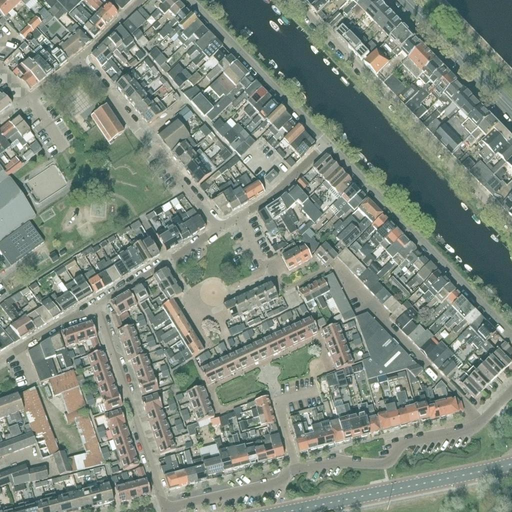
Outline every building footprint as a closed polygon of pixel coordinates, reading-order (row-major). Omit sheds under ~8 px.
[(6,22),(10,19),(7,16),(12,11),(2,0),(0,0),(0,15),(1,17),(3,19),(6,22)] [(2,0),(12,11),(21,3),(18,0),(2,0)] [(57,2),(58,1),(56,0),(49,0),(45,4),(50,9),(57,2)] [(59,0),(58,1),(57,2),(63,9),(69,15),(84,0),(59,0)] [(105,28),(111,22),(90,0),(86,0),(85,1),(98,14),(95,17),(105,28)] [(104,8),(96,0),(90,0),(111,22),(117,15),(107,4),(104,8)] [(110,0),(122,11),(131,2),(128,0),(110,0)] [(163,18),(179,4),(175,0),(169,0),(162,7),(158,11),(152,16),(156,19),(160,15),(163,18)] [(162,7),(169,0),(155,0),(158,3),(154,7),(158,11),(162,7)] [(304,0),(303,1),(311,9),(319,0),(304,0)] [(319,0),(311,9),(317,16),(328,6),(321,0),(319,0)] [(364,0),(352,0),(352,1),(354,3),(344,14),(347,17),(354,10),(357,7),(358,7),(364,0)] [(377,0),(364,0),(358,7),(366,15),(380,2),(377,0)] [(54,18),(61,12),(63,9),(57,2),(50,9),(51,10),(49,12),(54,18)] [(380,2),(366,15),(374,24),(388,10),(380,2)] [(170,23),(175,19),(184,10),(179,4),(163,18),(158,23),(161,26),(167,20),(170,23)] [(92,20),(90,18),(88,15),(86,13),(82,9),(80,8),(77,11),(82,17),(87,21),(99,34),(105,28),(95,17),(92,20)] [(42,18),(47,13),(43,9),(38,14),(42,18)] [(145,23),(149,19),(141,9),(136,13),(145,23)] [(82,17),(76,10),(70,16),(73,19),(75,16),(79,20),(86,27),(83,30),(93,40),(99,34),(82,17)] [(179,26),(190,16),(184,10),(175,19),(170,23),(162,31),(158,35),(163,40),(167,36),(168,37),(173,32),(171,29),(177,23),(179,26)] [(388,10),(374,24),(382,32),(396,18),(389,11),(388,10)] [(54,18),(55,18),(57,21),(64,15),(61,12),(54,18)] [(332,29),(344,17),(340,12),(327,25),(332,29)] [(138,30),(145,23),(136,13),(123,26),(131,36),(138,30)] [(180,38),(184,34),(196,22),(190,16),(179,26),(173,32),(168,37),(167,38),(170,41),(177,35),(180,38)] [(33,32),(35,30),(41,24),(35,17),(27,26),(28,27),(33,32)] [(396,18),(382,32),(390,40),(404,27),(396,18)] [(184,46),(202,28),(196,22),(190,28),(185,33),(180,38),(178,40),(181,42),(181,43),(182,44),(184,46)] [(352,23),(347,27),(351,31),(356,26),(352,23)] [(80,31),(76,26),(72,29),(70,27),(66,31),(69,34),(83,49),(91,42),(80,31)] [(24,41),(29,36),(33,32),(28,27),(19,35),(24,41)] [(343,27),(336,35),(337,36),(349,48),(357,41),(354,38),(351,35),(343,27)] [(416,39),(404,27),(390,40),(389,41),(365,65),(377,77),(387,67),(389,66),(396,58),(393,56),(400,50),(398,48),(406,41),(409,45),(416,39)] [(197,45),(199,44),(208,34),(202,28),(184,46),(183,46),(186,49),(191,44),(193,47),(194,47),(194,48),(197,45)] [(136,47),(120,29),(113,35),(122,47),(128,53),(136,47)] [(34,42),(40,35),(35,30),(33,32),(29,36),(33,41),(34,42)] [(83,49),(69,34),(66,31),(65,30),(51,43),(68,61),(83,49)] [(137,43),(143,37),(138,30),(131,36),(137,43)] [(194,48),(186,55),(189,58),(196,52),(199,55),(200,56),(204,52),(215,42),(208,34),(199,44),(197,45),(194,48)] [(128,53),(122,47),(113,35),(107,41),(121,56),(124,53),(127,57),(129,55),(128,53)] [(143,37),(137,43),(142,49),(149,43),(143,37)] [(423,47),(416,39),(409,45),(406,41),(398,48),(400,50),(393,56),(396,58),(389,66),(395,73),(403,66),(409,60),(423,47)] [(59,68),(67,62),(46,40),(45,41),(42,43),(39,46),(39,47),(40,47),(40,48),(45,52),(47,55),(49,57),(59,68)] [(127,63),(121,56),(107,41),(102,46),(111,56),(113,58),(115,61),(117,58),(120,62),(124,66),(125,67),(128,64),(127,63)] [(357,41),(349,48),(362,62),(369,55),(370,54),(363,47),(359,44),(357,41)] [(209,61),(222,49),(215,42),(204,52),(200,56),(194,62),(195,64),(197,62),(199,64),(205,58),(209,61)] [(22,52),(27,47),(24,44),(19,49),(22,52)] [(120,79),(123,76),(120,72),(110,60),(113,58),(111,56),(102,46),(96,51),(111,69),(120,79)] [(376,47),(371,52),(374,55),(379,50),(376,47)] [(420,77),(437,61),(423,47),(409,60),(403,66),(417,80),(420,77)] [(59,68),(49,57),(47,55),(45,52),(40,48),(39,48),(36,51),(33,54),(37,58),(41,62),(52,73),(59,68)] [(154,62),(160,56),(161,55),(155,49),(148,55),(154,62)] [(212,72),(219,65),(229,56),(222,49),(209,61),(203,67),(207,71),(209,69),(212,72)] [(15,60),(21,54),(17,50),(11,56),(15,60)] [(105,74),(111,69),(96,51),(90,57),(105,74)] [(141,52),(135,57),(140,62),(145,58),(141,52)] [(11,56),(4,64),(7,67),(15,60),(11,56)] [(159,68),(164,64),(166,62),(160,56),(154,62),(159,68)] [(224,75),(236,63),(229,56),(219,65),(207,77),(211,80),(221,71),(224,75)] [(52,73),(41,62),(37,58),(30,63),(46,79),(52,73)] [(46,79),(30,63),(28,60),(21,67),(38,85),(46,79)] [(132,69),(137,64),(134,60),(128,64),(132,69)] [(150,71),(154,68),(147,60),(143,63),(150,71)] [(430,82),(444,68),(437,61),(420,77),(424,81),(420,85),(423,88),(430,82)] [(226,98),(249,76),(236,63),(224,75),(210,88),(219,98),(223,95),(226,98)] [(164,64),(159,68),(165,75),(170,71),(164,64)] [(21,67),(20,66),(16,70),(20,74),(17,77),(20,81),(30,91),(38,85),(21,67)] [(183,72),(181,69),(178,66),(167,76),(173,82),(183,72)] [(393,75),(394,74),(387,67),(377,77),(384,84),(388,80),(393,75)] [(421,105),(437,89),(451,75),(444,68),(430,82),(434,86),(427,92),(423,88),(419,92),(409,102),(405,106),(412,113),(416,110),(421,105)] [(122,95),(135,83),(140,80),(133,72),(115,87),(122,95)] [(187,82),(192,88),(201,80),(196,73),(187,82)] [(179,89),(187,82),(181,75),(173,82),(179,89)] [(398,91),(403,86),(393,75),(388,80),(391,84),(395,88),(398,91)] [(437,103),(441,99),(458,83),(451,75),(437,89),(441,93),(433,99),(437,103)] [(246,93),(256,84),(249,76),(226,98),(211,112),(206,117),(211,123),(228,108),(229,109),(232,107),(236,102),(235,101),(233,98),(242,89),(246,93)] [(144,84),(139,88),(135,83),(122,95),(128,102),(142,91),(146,87),(144,84)] [(432,124),(441,116),(450,107),(466,91),(458,83),(441,99),(446,104),(437,112),(428,121),(432,124)] [(247,104),(262,90),(256,84),(246,93),(236,102),(232,107),(235,110),(244,101),(247,104)] [(409,102),(419,92),(412,85),(402,95),(398,99),(405,106),(409,102)] [(198,99),(202,95),(195,88),(183,95),(188,100),(191,104),(192,105),(198,99)] [(247,116),(258,105),(267,96),(262,90),(247,104),(250,107),(245,111),(243,113),(247,116)] [(150,92),(146,96),(142,91),(128,102),(135,110),(148,99),(153,95),(150,92)] [(451,122),(474,100),(466,91),(450,107),(455,112),(448,119),(451,122)] [(12,105),(0,93),(0,114),(12,105)] [(259,116),(273,102),(267,96),(258,105),(247,116),(250,119),(257,113),(259,116)] [(157,100),(152,104),(148,99),(135,110),(141,118),(159,103),(157,100)] [(198,99),(192,105),(204,119),(206,117),(211,112),(198,99)] [(458,131),(482,108),(474,100),(451,122),(440,133),(435,138),(443,146),(458,131)] [(264,123),(270,118),(279,109),(273,102),(259,116),(252,123),(255,126),(261,120),(264,123)] [(148,126),(166,111),(159,103),(141,118),(148,126)] [(423,117),(428,112),(421,105),(416,110),(412,113),(419,121),(423,117)] [(112,141),(124,133),(106,107),(91,117),(97,126),(99,130),(103,135),(109,144),(110,146),(114,143),(112,141)] [(186,108),(179,114),(186,123),(193,116),(186,108)] [(469,140),(492,118),(482,108),(458,131),(443,146),(453,156),(461,148),(469,140)] [(276,124),(285,115),(279,109),(270,118),(264,123),(260,127),(263,129),(268,125),(272,120),(276,124)] [(274,138),(291,121),(285,115),(276,124),(268,131),(274,137),(274,138)] [(34,138),(17,117),(10,123),(9,124),(22,140),(26,145),(34,138)] [(483,142),(499,126),(492,118),(469,140),(472,142),(474,140),(475,142),(479,138),(483,142)] [(217,133),(224,126),(219,121),(212,128),(217,133)] [(288,136),(297,127),(291,121),(274,138),(274,137),(267,144),(273,150),(279,145),(276,142),(285,133),(288,136)] [(427,129),(432,124),(428,121),(423,125),(427,129)] [(171,153),(188,138),(175,122),(157,136),(160,139),(162,137),(169,146),(167,147),(171,153)] [(26,145),(22,140),(9,124),(0,130),(0,135),(9,147),(18,141),(19,142),(18,143),(22,148),(26,145)] [(230,132),(231,130),(226,124),(224,126),(217,133),(222,138),(230,132)] [(435,138),(440,133),(432,124),(427,129),(435,138)] [(208,137),(211,134),(204,126),(201,129),(208,137)] [(496,157),(498,155),(511,141),(511,138),(499,126),(483,142),(479,146),(484,151),(479,156),(485,162),(484,163),(486,166),(496,157)] [(289,147),(303,134),(297,127),(288,136),(283,141),(289,147)] [(228,146),(239,135),(233,129),(231,130),(230,132),(222,138),(229,145),(228,146)] [(215,145),(218,142),(211,134),(208,137),(215,145)] [(295,154),(309,140),(303,134),(289,147),(295,154)] [(10,149),(9,147),(0,135),(0,147),(4,153),(10,149)] [(178,162),(191,151),(196,147),(189,139),(171,154),(178,162)] [(234,152),(242,145),(238,140),(230,147),(234,152)] [(301,160),(315,146),(309,140),(295,154),(301,160)] [(495,175),(499,172),(511,158),(511,141),(498,155),(503,161),(492,172),(495,175)] [(225,149),(221,145),(218,142),(215,145),(221,152),(225,149)] [(242,145),(234,152),(240,158),(250,149),(244,143),(242,145)] [(35,156),(42,150),(39,147),(32,152),(35,156)] [(458,161),(466,153),(461,148),(453,156),(458,161)] [(224,163),(232,157),(225,149),(221,152),(217,156),(224,163)] [(286,157),(282,154),(279,150),(276,153),(283,160),(286,157)] [(27,162),(34,156),(30,151),(23,157),(27,162)] [(202,155),(199,151),(194,155),(191,151),(178,162),(184,170),(198,159),(202,155)] [(319,176),(332,163),(325,157),(312,169),(319,176)] [(511,175),(511,158),(499,172),(505,178),(510,173),(511,175)] [(191,178),(204,167),(198,159),(184,170),(191,178)] [(291,169),(295,165),(289,159),(285,163),(291,169)] [(468,172),(475,165),(469,159),(462,166),(468,172)] [(227,171),(234,166),(231,162),(224,167),(227,171)] [(484,189),(495,178),(480,162),(469,173),(484,189)] [(325,182),(338,170),(332,163),(319,176),(325,182)] [(10,175),(17,169),(14,166),(7,171),(10,175)] [(198,186),(211,175),(204,167),(191,178),(198,186)] [(227,171),(224,167),(218,172),(221,176),(227,171)] [(331,189),(344,176),(338,170),(325,182),(331,189)] [(35,214),(8,179),(3,172),(0,173),(0,243),(29,223),(37,217),(35,214)] [(213,182),(221,176),(218,172),(210,179),(213,182)] [(270,185),(278,178),(273,172),(265,180),(270,185)] [(251,186),(246,179),(245,176),(241,178),(247,189),(249,188),(256,199),(264,193),(258,182),(251,186)] [(341,199),(354,186),(344,176),(331,189),(341,199)] [(239,180),(238,178),(234,181),(248,204),(256,199),(249,188),(247,189),(241,178),(239,180)] [(502,182),(501,184),(495,178),(484,189),(493,198),(506,186),(502,182)] [(302,179),(296,185),(302,191),(306,188),(308,186),(302,179)] [(248,204),(234,181),(234,180),(226,185),(240,208),(248,204)] [(208,187),(205,183),(199,188),(204,193),(213,185),(212,184),(208,187)] [(232,213),(240,208),(226,185),(218,190),(221,195),(232,213)] [(339,214),(360,193),(354,186),(341,199),(333,207),(339,214)] [(511,197),(511,192),(507,188),(506,186),(493,198),(502,207),(511,197)] [(311,222),(319,213),(294,187),(287,193),(304,210),(304,214),(305,216),(311,222)] [(353,213),(367,200),(360,193),(339,214),(335,217),(339,220),(344,215),(344,216),(350,210),(353,213)] [(224,218),(232,213),(221,195),(211,202),(224,218)] [(290,210),(295,205),(285,195),(279,201),(286,213),(296,232),(298,235),(298,234),(311,222),(305,216),(297,224),(290,210)] [(509,214),(511,211),(511,197),(502,207),(509,214)] [(296,232),(286,213),(279,201),(265,210),(273,223),(280,218),(285,227),(290,236),(296,232)] [(366,219),(376,209),(368,201),(353,215),(356,218),(360,214),(366,219)] [(172,208),(171,208),(169,204),(161,208),(164,213),(172,208)] [(156,217),(164,213),(161,208),(153,213),(156,217)] [(360,236),(382,215),(376,209),(366,219),(359,226),(351,217),(332,235),(335,239),(349,225),(354,230),(360,236)] [(199,217),(198,217),(193,210),(186,215),(197,234),(205,229),(206,229),(199,217)] [(276,228),(273,223),(265,210),(257,215),(268,233),(276,228)] [(182,217),(178,211),(175,214),(177,219),(182,227),(190,238),(197,234),(186,215),(182,217)] [(325,222),(331,214),(327,211),(321,219),(325,222)] [(147,222),(156,217),(153,213),(146,218),(147,222)] [(174,221),(171,216),(167,218),(169,221),(175,231),(182,243),(190,238),(182,227),(177,219),(174,221)] [(377,234),(389,223),(383,216),(365,233),(358,240),(361,244),(374,231),(377,234)] [(175,247),(182,243),(175,231),(169,221),(164,223),(167,228),(164,230),(175,247)] [(133,232),(141,227),(138,222),(130,227),(133,232)] [(300,238),(305,234),(314,225),(311,222),(298,234),(300,238)] [(44,244),(44,243),(29,223),(0,243),(0,252),(11,268),(11,267),(43,243),(44,244)] [(379,246),(384,241),(396,230),(389,223),(377,234),(367,244),(370,248),(376,242),(379,246)] [(360,236),(354,230),(349,225),(335,239),(339,243),(346,250),(360,236)] [(166,252),(175,247),(164,230),(156,235),(166,252)] [(386,252),(390,248),(403,237),(396,230),(384,241),(379,246),(373,252),(376,255),(383,249),(386,252)] [(149,239),(146,241),(140,232),(135,235),(140,243),(144,250),(151,262),(159,257),(149,239)] [(305,234),(300,238),(304,245),(307,243),(311,240),(305,234)] [(392,261),(409,244),(403,237),(390,248),(386,252),(379,258),(383,262),(388,257),(392,261)] [(275,253),(285,247),(282,242),(272,248),(275,253)] [(144,250),(140,243),(136,245),(134,247),(133,245),(131,246),(133,250),(143,266),(151,262),(144,250)] [(337,258),(346,250),(339,243),(331,252),(320,262),(326,269),(337,258)] [(398,268),(416,251),(409,244),(392,261),(398,268)] [(303,264),(296,250),(293,245),(289,248),(292,252),(289,254),(296,268),(303,264)] [(320,262),(331,252),(325,245),(314,256),(320,262)] [(353,245),(349,248),(355,255),(356,254),(359,251),(353,245)] [(311,260),(303,246),(296,250),(303,264),(311,260)] [(94,253),(92,250),(91,249),(82,255),(84,259),(94,253)] [(135,271),(143,266),(133,250),(125,254),(135,271)] [(296,268),(289,254),(286,250),(282,252),(284,256),(282,258),(289,272),(296,268)] [(345,267),(354,259),(346,250),(337,258),(345,267)] [(362,262),(366,259),(359,251),(356,254),(355,255),(362,262)] [(412,268),(423,258),(416,251),(398,268),(393,273),(396,277),(409,264),(412,268)] [(123,255),(123,254),(120,255),(119,254),(116,256),(117,258),(128,276),(135,271),(125,254),(123,255)] [(120,280),(128,276),(117,258),(109,262),(120,280)] [(419,275),(429,265),(423,258),(412,268),(407,272),(410,275),(415,271),(419,275)] [(349,271),(358,263),(354,259),(345,267),(349,271)] [(66,271),(76,266),(73,261),(63,266),(66,271)] [(105,264),(103,261),(99,263),(100,264),(112,285),(120,280),(109,262),(105,264)] [(362,267),(358,263),(349,271),(353,276),(362,267)] [(104,290),(112,285),(100,264),(95,267),(101,276),(98,277),(97,276),(96,277),(104,290)] [(381,272),(374,264),(366,271),(357,280),(368,291),(377,282),(377,283),(393,268),(389,264),(381,272)] [(425,281),(436,271),(429,265),(419,275),(406,287),(409,290),(412,288),(414,286),(422,278),(425,281)] [(63,267),(54,273),(57,278),(66,272),(63,267)] [(362,267),(353,276),(357,280),(366,271),(362,267)] [(158,287),(172,278),(167,270),(153,279),(158,287)] [(104,290),(96,277),(92,271),(84,276),(95,295),(96,295),(95,295),(104,290)] [(70,310),(78,305),(67,292),(64,287),(53,273),(49,276),(65,296),(61,298),(70,310)] [(424,297),(443,279),(437,273),(418,291),(424,297)] [(341,317),(352,311),(333,275),(322,280),(328,294),(335,306),(340,315),(341,317)] [(85,301),(92,296),(80,278),(73,282),(78,290),(85,301)] [(163,295),(177,286),(172,278),(158,287),(163,295)] [(405,299),(408,296),(392,279),(388,282),(405,299)] [(427,300),(430,303),(449,285),(443,279),(424,297),(418,302),(422,305),(427,300)] [(328,292),(322,280),(321,280),(313,284),(319,295),(320,298),(321,298),(324,296),(331,310),(336,307),(335,306),(328,294),(328,292)] [(78,305),(85,301),(78,290),(73,282),(64,287),(67,292),(78,305)] [(371,294),(380,286),(377,283),(377,282),(368,291),(371,294)] [(147,294),(150,292),(145,283),(142,285),(147,294)] [(273,302),(278,300),(270,284),(261,289),(268,304),(270,309),(275,306),(273,302)] [(320,298),(319,295),(313,284),(306,288),(313,302),(316,300),(322,311),(326,308),(321,298),(320,298)] [(441,306),(455,292),(451,287),(449,285),(430,303),(424,309),(427,313),(438,303),(441,306)] [(146,317),(149,315),(151,314),(144,303),(148,301),(140,286),(131,291),(146,317)] [(173,301),(182,295),(177,286),(163,295),(158,298),(161,303),(166,300),(168,304),(173,301)] [(380,286),(371,294),(374,297),(383,289),(380,286)] [(310,303),(313,302),(306,288),(298,292),(309,311),(313,309),(310,303)] [(19,294),(22,298),(30,292),(27,289),(19,294)] [(259,309),(268,304),(261,289),(251,293),(259,309)] [(391,298),(383,289),(374,297),(383,306),(391,298)] [(437,316),(444,309),(447,312),(461,298),(455,292),(441,306),(434,312),(437,316)] [(127,312),(137,307),(128,293),(119,298),(127,312)] [(254,311),(259,309),(251,293),(242,297),(249,313),(251,318),(256,316),(254,311)] [(23,299),(22,298),(19,294),(11,299),(15,304),(23,299)] [(41,301),(39,296),(35,299),(43,309),(52,321),(61,316),(45,297),(42,299),(42,300),(41,301)] [(61,298),(58,301),(54,296),(50,298),(63,314),(70,310),(61,298)] [(240,318),(249,313),(242,297),(232,302),(240,318)] [(118,318),(127,312),(119,298),(110,304),(115,313),(111,315),(116,329),(121,328),(118,318)] [(396,303),(391,298),(383,306),(387,311),(396,303)] [(449,317),(452,320),(468,305),(461,298),(447,312),(435,324),(438,327),(449,317)] [(22,320),(17,313),(7,301),(3,304),(12,316),(16,320),(28,336),(36,331),(26,318),(25,318),(22,320)] [(160,320),(178,309),(173,301),(168,304),(162,307),(164,312),(154,319),(151,314),(149,315),(146,317),(151,326),(152,325),(160,320)] [(39,311),(32,302),(28,305),(29,307),(44,326),(52,321),(43,309),(39,311)] [(230,322),(240,318),(232,302),(223,306),(230,322)] [(401,307),(396,303),(387,311),(392,316),(401,307)] [(16,320),(12,316),(3,304),(0,306),(0,307),(8,318),(14,325),(10,328),(20,340),(28,336),(16,320)] [(454,324),(457,327),(474,311),(468,305),(452,320),(444,327),(445,328),(447,331),(454,324)] [(44,326),(29,307),(21,313),(25,318),(26,318),(36,331),(44,326)] [(394,325),(407,313),(401,307),(392,316),(389,319),(394,325)] [(172,325),(183,318),(178,309),(160,320),(152,325),(155,329),(169,320),(172,325)] [(401,332),(411,322),(418,315),(411,309),(407,313),(394,325),(401,332)] [(344,323),(355,319),(352,311),(341,317),(342,319),(344,323)] [(470,328),(480,318),(474,311),(457,327),(453,332),(455,335),(466,324),(470,328)] [(367,314),(355,319),(361,332),(373,320),(367,314)] [(159,344),(162,342),(188,326),(183,318),(172,325),(175,329),(164,336),(161,331),(155,335),(159,344)] [(318,334),(312,320),(311,318),(301,323),(308,339),(318,334)] [(487,325),(480,318),(470,328),(461,336),(465,339),(469,335),(472,339),(487,325)] [(8,329),(0,319),(0,327),(1,329),(14,344),(20,340),(10,328),(8,329)] [(323,320),(316,323),(319,329),(326,326),(323,320)] [(381,329),(373,320),(361,332),(365,343),(381,329)] [(407,338),(417,329),(411,322),(401,332),(407,338)] [(96,339),(97,339),(91,323),(81,327),(86,342),(90,341),(94,352),(100,350),(96,339)] [(299,344),(308,339),(301,323),(291,327),(299,344)] [(325,342),(342,335),(338,325),(321,332),(325,342)] [(481,348),(486,342),(495,334),(487,325),(472,339),(466,344),(469,348),(472,345),(478,351),(481,348)] [(182,341),(193,334),(188,326),(162,342),(165,346),(180,337),(182,341)] [(1,329),(0,327),(0,340),(7,349),(14,344),(1,329)] [(76,346),(86,342),(81,327),(71,330),(76,346)] [(121,342),(136,337),(133,327),(117,332),(121,342)] [(289,348),(299,344),(291,327),(281,332),(289,348)] [(414,344),(425,333),(419,327),(417,329),(407,338),(414,344)] [(381,329),(365,343),(368,352),(370,352),(372,354),(389,338),(381,329)] [(66,350),(76,346),(71,330),(61,334),(66,349),(66,350)] [(420,351),(430,341),(434,338),(427,331),(425,333),(414,344),(420,351)] [(279,353),(289,348),(281,332),(272,337),(279,353)] [(180,354),(198,343),(193,334),(182,341),(176,345),(178,350),(177,350),(180,354)] [(64,350),(63,349),(59,335),(58,335),(58,336),(50,341),(56,360),(60,359),(59,356),(61,356),(65,366),(71,364),(70,360),(68,354),(66,350),(66,349),(64,350)] [(329,352),(346,345),(342,335),(325,342),(329,352)] [(124,352),(140,347),(136,337),(121,342),(124,352)] [(269,357),(279,353),(272,337),(262,341),(269,357)] [(370,352),(368,352),(369,354),(368,354),(370,359),(371,359),(377,366),(398,347),(389,338),(372,354),(370,352)] [(56,360),(50,341),(46,343),(40,346),(50,377),(61,374),(59,368),(56,360)] [(260,362),(269,357),(262,341),(252,346),(260,362)] [(426,357),(436,348),(430,341),(420,351),(426,357)] [(511,351),(505,344),(496,353),(486,342),(481,348),(489,356),(504,372),(511,365),(505,358),(507,356),(509,357),(511,354),(511,351)] [(204,351),(198,343),(180,354),(173,358),(175,363),(190,354),(192,358),(204,351)] [(432,364),(447,350),(441,343),(436,348),(426,357),(432,364)] [(333,362),(349,355),(346,345),(329,352),(333,362)] [(38,361),(44,359),(40,346),(34,350),(38,361)] [(250,366),(260,362),(252,346),(242,350),(250,366)] [(143,357),(140,347),(124,352),(128,363),(131,362),(143,357)] [(418,367),(398,347),(377,366),(371,359),(370,359),(364,361),(362,362),(367,382),(377,379),(386,377),(406,371),(418,367)] [(38,361),(34,350),(28,353),(32,364),(38,361)] [(231,356),(238,372),(250,366),(242,350),(231,356)] [(449,361),(454,356),(448,350),(447,350),(432,364),(439,371),(449,361)] [(91,368),(106,362),(103,352),(87,357),(91,368)] [(336,372),(353,366),(349,355),(333,362),(336,372)] [(134,372),(149,367),(146,356),(143,357),(131,362),(134,372)] [(219,361),(226,377),(238,372),(231,356),(219,361)] [(496,379),(504,372),(489,356),(481,363),(496,379)] [(51,380),(50,377),(44,359),(38,361),(32,364),(40,384),(51,380)] [(217,382),(226,377),(219,361),(209,366),(217,382)] [(445,378),(456,368),(449,361),(439,371),(445,378)] [(94,378),(110,373),(106,362),(91,368),(94,378)] [(489,386),(496,379),(481,363),(474,370),(489,386)] [(0,375),(1,377),(12,371),(8,364),(0,368),(0,375)] [(207,387),(217,382),(209,366),(199,370),(207,387)] [(153,376),(149,367),(134,372),(137,382),(153,377),(153,376)] [(406,371),(417,382),(416,378),(423,372),(418,367),(406,371)] [(482,393),(489,386),(474,370),(467,377),(482,393)] [(86,408),(76,379),(73,371),(61,376),(51,380),(40,384),(39,384),(41,387),(43,386),(48,400),(60,395),(67,414),(84,408),(86,408)] [(337,383),(346,380),(343,371),(334,374),(337,383)] [(406,371),(410,386),(418,384),(417,382),(406,371)] [(98,388),(113,383),(110,373),(94,378),(98,388)] [(397,380),(395,376),(386,378),(387,382),(388,385),(397,382),(397,380)] [(142,397),(158,391),(153,377),(137,382),(142,397)] [(387,382),(386,378),(386,377),(377,379),(378,384),(378,385),(387,382)] [(474,400),(482,393),(467,377),(467,378),(460,385),(464,390),(463,391),(467,395),(468,394),(474,400)] [(437,391),(441,390),(445,389),(447,389),(441,382),(434,389),(437,391)] [(117,392),(116,392),(113,383),(98,388),(101,398),(117,393),(117,392)] [(423,388),(423,386),(420,387),(422,392),(422,395),(429,419),(430,422),(433,421),(434,421),(437,421),(438,420),(439,419),(435,404),(434,402),(433,398),(431,389),(429,389),(428,390),(426,390),(426,387),(423,388)] [(190,404),(207,398),(203,387),(186,393),(190,404)] [(35,389),(34,389),(18,396),(29,425),(31,429),(34,439),(34,440),(42,460),(59,454),(35,389)] [(454,399),(448,401),(445,389),(441,390),(448,417),(451,416),(452,417),(456,416),(456,415),(458,414),(454,401),(454,399)] [(445,418),(448,417),(441,390),(437,391),(440,403),(435,404),(439,419),(440,419),(441,420),(445,419),(445,418)] [(407,402),(405,397),(404,392),(400,393),(408,425),(411,424),(412,425),(415,424),(416,423),(418,422),(414,407),(412,401),(407,402)] [(429,419),(422,395),(422,392),(417,393),(421,405),(416,407),(420,422),(421,421),(422,422),(425,421),(425,420),(429,419)] [(106,413),(122,407),(117,393),(101,398),(106,413)] [(405,427),(405,425),(408,425),(400,393),(396,395),(398,404),(394,405),(399,427),(401,427),(402,427),(405,427)] [(18,414),(23,412),(17,395),(8,399),(16,421),(15,421),(16,423),(21,422),(18,414)] [(146,415),(162,410),(157,395),(141,401),(146,415)] [(193,414),(210,408),(207,398),(190,404),(193,414)] [(256,410),(270,406),(268,398),(247,406),(248,409),(255,407),(256,410)] [(15,421),(16,421),(8,399),(0,401),(0,408),(4,419),(9,417),(11,423),(15,421)] [(463,413),(460,403),(457,401),(454,401),(458,414),(463,413)] [(374,434),(377,434),(378,433),(379,432),(375,418),(371,402),(366,404),(362,405),(370,435),(373,434),(374,434)] [(388,407),(387,402),(383,403),(390,429),(393,429),(394,429),(397,429),(398,427),(399,427),(394,405),(388,407)] [(337,421),(333,422),(328,403),(323,404),(329,426),(334,444),(338,443),(339,444),(341,443),(342,442),(343,442),(338,422),(337,421)] [(387,430),(390,429),(383,403),(379,404),(380,409),(379,410),(381,416),(377,417),(381,432),(382,431),(384,432),(386,431),(387,430)] [(366,436),(370,435),(362,405),(357,407),(360,416),(356,417),(361,437),(362,437),(363,438),(366,437),(366,436)] [(251,412),(253,420),(272,415),(270,406),(256,410),(251,412)] [(352,440),(345,415),(344,413),(343,407),(339,408),(342,421),(338,422),(343,442),(344,442),(345,442),(348,442),(348,440),(352,440)] [(68,425),(76,422),(88,418),(84,408),(67,414),(64,415),(68,425)] [(197,424),(198,424),(214,418),(210,408),(193,414),(197,424)] [(162,410),(146,415),(146,416),(150,425),(165,420),(162,410)] [(109,431),(125,425),(120,411),(104,416),(109,431)] [(325,427),(320,411),(316,412),(325,446),(329,445),(330,446),(332,446),(332,444),(334,444),(329,426),(325,427)] [(351,417),(350,414),(349,411),(344,413),(345,415),(352,440),(356,438),(357,439),(359,438),(360,437),(361,437),(356,417),(355,416),(351,417)] [(321,447),(325,446),(316,412),(311,413),(315,427),(311,428),(313,435),(316,449),(318,448),(318,449),(321,448),(321,447)] [(275,424),(272,415),(253,420),(252,421),(254,425),(258,424),(258,425),(260,424),(261,428),(275,424)] [(228,423),(228,421),(227,416),(219,419),(220,425),(228,423)] [(300,454),(305,453),(305,452),(308,451),(301,426),(298,416),(290,419),(292,428),(299,453),(300,453),(300,454)] [(105,465),(99,446),(89,418),(88,418),(76,422),(86,456),(67,460),(72,473),(105,465)] [(211,428),(220,425),(219,419),(210,422),(211,428)] [(153,436),(169,430),(165,420),(150,425),(153,436)] [(196,429),(199,428),(198,424),(197,424),(186,428),(190,438),(194,436),(196,435),(195,431),(196,429)] [(313,435),(309,436),(306,424),(301,426),(308,451),(311,450),(312,451),(315,450),(315,449),(316,449),(313,435)] [(125,426),(125,425),(109,431),(110,431),(113,441),(128,436),(125,426)] [(283,457),(284,457),(275,426),(266,428),(268,436),(275,460),(277,459),(278,460),(283,458),(283,457)] [(157,446),(172,440),(169,430),(153,436),(157,446)] [(30,447),(36,445),(32,434),(26,436),(30,447)] [(25,450),(30,447),(26,436),(21,438),(25,450)] [(116,451),(132,446),(128,436),(113,441),(116,451)] [(240,448),(238,442),(237,436),(232,437),(233,439),(240,469),(244,468),(244,469),(248,468),(248,467),(249,466),(243,447),(240,448)] [(271,462),(271,460),(275,460),(268,436),(264,437),(265,441),(261,442),(263,448),(266,462),(268,461),(268,462),(271,462)] [(19,452),(25,450),(21,438),(15,440),(19,452)] [(236,471),(237,469),(240,469),(233,439),(229,441),(231,450),(227,451),(232,471),(233,470),(234,471),(236,471)] [(13,454),(19,452),(15,440),(9,442),(13,454)] [(160,456),(175,451),(172,440),(157,446),(160,456)] [(223,451),(223,449),(220,440),(215,441),(216,446),(223,473),(232,471),(227,451),(226,450),(223,451)] [(8,456),(13,454),(9,442),(4,444),(8,456)] [(264,463),(265,462),(266,462),(263,448),(261,442),(252,445),(257,464),(261,463),(262,464),(264,463)] [(257,464),(252,445),(243,447),(249,466),(257,464)] [(120,461),(135,456),(132,446),(116,451),(120,461)] [(207,481),(212,480),(211,476),(223,473),(216,446),(199,450),(201,458),(203,465),(203,467),(207,481)] [(197,484),(189,452),(189,451),(184,453),(189,471),(184,472),(188,487),(197,484)] [(203,467),(198,468),(193,451),(189,452),(197,484),(207,481),(203,467)] [(55,463),(66,459),(64,453),(53,457),(55,463)] [(123,472),(139,466),(135,456),(120,461),(123,472)] [(179,474),(175,459),(174,456),(169,458),(170,461),(178,489),(188,487),(184,472),(179,474)] [(170,461),(169,458),(164,459),(167,466),(161,468),(169,492),(178,489),(170,461)] [(58,469),(69,465),(66,459),(55,463),(58,469)] [(60,476),(72,473),(69,465),(58,469),(60,476)] [(30,483),(28,472),(25,466),(9,472),(13,483),(14,487),(18,486),(23,484),(30,483)] [(42,481),(48,479),(45,468),(39,469),(42,481)] [(36,482),(42,481),(39,469),(33,471),(36,482)] [(146,481),(145,478),(142,469),(136,471),(140,482),(136,484),(140,499),(150,496),(146,481)] [(30,484),(36,482),(33,471),(28,472),(30,483),(30,484)] [(7,485),(13,483),(9,472),(3,474),(7,485)] [(103,506),(114,503),(108,480),(97,483),(98,488),(103,506)] [(129,502),(140,499),(136,484),(125,486),(129,502)] [(119,505),(129,502),(125,486),(115,489),(119,505)] [(92,509),(103,506),(98,488),(88,491),(92,509)] [(82,511),(92,509),(88,491),(77,494),(82,511)] [(59,511),(56,499),(55,494),(44,497),(46,502),(48,511),(59,511)] [(70,511),(79,511),(82,511),(77,494),(67,496),(70,511)] [(59,511),(70,511),(67,496),(56,499),(59,511)] [(37,511),(48,511),(46,502),(35,505),(36,506),(37,511)] [(37,511),(36,506),(29,508),(28,503),(23,505),(25,511),(37,511)]
